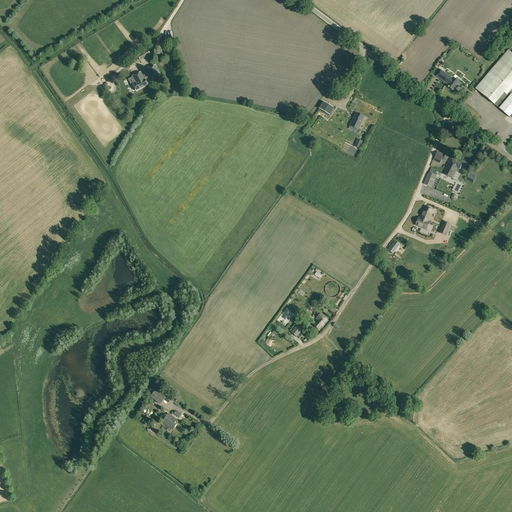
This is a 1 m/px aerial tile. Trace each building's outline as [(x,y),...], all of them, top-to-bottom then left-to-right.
[(137,55),(140,60),(150,54),(147,49),(137,55)] [(511,116),(511,94),(510,95),(508,94),(511,89),(511,52),(511,53),(508,50),(476,88),(510,117),(511,116)] [(146,69),(148,72),(150,76),(151,79),(161,75),(156,64),(146,69)] [(447,86),(453,91),(454,89),(455,90),(458,86),(458,87),(461,83),(453,77),(452,78),(441,70),(436,76),(448,85),(447,86)] [(150,76),(148,72),(143,74),(141,72),(132,76),(135,82),(132,84),(136,91),(148,85),(145,79),(145,80),(145,78),(150,76)] [(318,109),(329,115),(333,108),(323,101),(318,109)] [(349,126),(358,130),(364,116),(356,112),(349,126)] [(354,146),(359,148),(362,141),(358,139),(354,146)] [(442,160),(445,162),(447,157),(444,155),(444,154),(437,151),(434,158),(441,161),(442,160)] [(443,173),(453,178),(457,171),(458,171),(459,169),(460,169),(462,164),(451,158),(443,173)] [(424,184),(432,187),(437,176),(429,172),(424,184)] [(423,215),(421,218),(428,221),(433,210),(426,207),(424,211),(422,215),(423,215)] [(431,222),(428,221),(421,218),(419,217),(416,225),(427,230),(431,222)] [(443,221),(441,227),(450,231),(452,225),(443,221)] [(450,231),(441,227),(438,233),(447,236),(450,231)] [(388,249),(393,254),(400,245),(394,241),(388,249)] [(301,319),(304,322),(310,316),(306,313),(301,319)] [(312,324),(319,330),(328,321),(320,314),(315,319),(316,320),(312,324)] [(291,332),(296,337),(304,328),(299,323),(291,332)] [(150,397),(160,404),(165,397),(161,393),(164,389),(161,387),(157,391),(155,389),(150,397)] [(162,422),(172,429),(179,421),(168,413),(162,422)]
